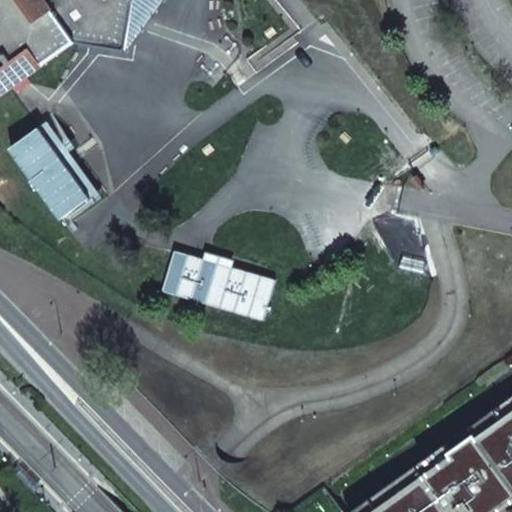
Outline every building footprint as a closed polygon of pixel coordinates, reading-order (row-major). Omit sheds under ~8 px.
[(0,0),(0,95),(75,42),(126,49),(133,0),(0,0)] [(44,121),(5,149),(59,225),(99,197),(44,121)] [(177,250),(165,290),(265,320),(277,280),(177,250)] [(511,399),(420,466),(428,477),(379,511),(499,511),(509,506),(511,503),(511,399)] [(379,511),(403,495),(396,483),(356,511),(379,511)]
